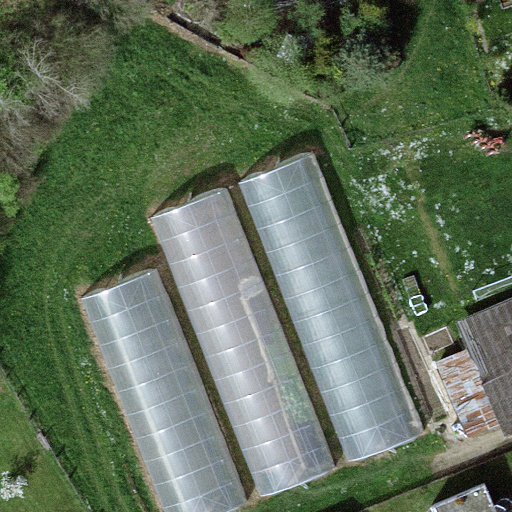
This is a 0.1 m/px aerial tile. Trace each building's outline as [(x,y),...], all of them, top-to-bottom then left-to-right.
[(381,126),(386,150),(453,136),(449,113),(381,126)] [(354,448),(421,422),(302,117),(235,143),(354,448)] [(287,448),(321,435),(211,154),(147,178),(215,353),(260,336),(280,389),(247,402),(253,418),(272,410),(287,448)] [(238,511),(250,508),(140,237),(76,263),(176,511),(238,511)] [(511,299),(464,320),(507,420),(511,418),(511,299)] [(496,511),(484,482),(430,505),(433,511),(496,511)]
